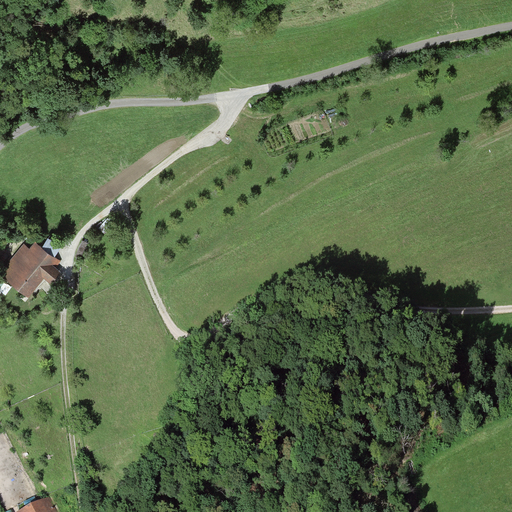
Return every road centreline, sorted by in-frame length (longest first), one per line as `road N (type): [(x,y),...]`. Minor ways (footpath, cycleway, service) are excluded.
road 1 (track): [(511,24),(213,99),(87,107),(0,146)]
road 2 (track): [(118,201),(180,337),(198,341),(234,310),(295,286),(338,288),(386,305),(511,309)]
road 3 (track): [(81,511),(62,361),(69,252),(91,219),(224,116),(228,96)]
road 4 (track): [(202,511),(267,383),(386,305)]
